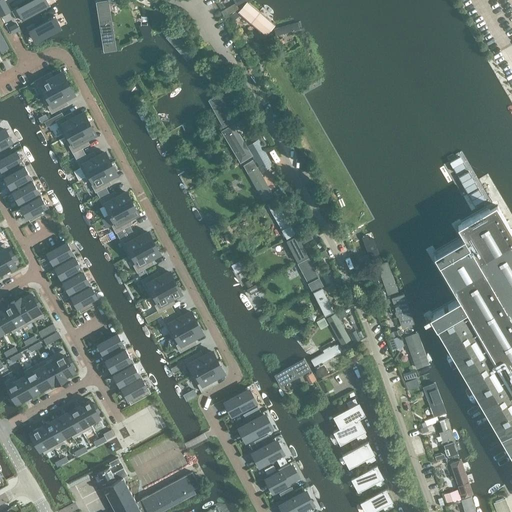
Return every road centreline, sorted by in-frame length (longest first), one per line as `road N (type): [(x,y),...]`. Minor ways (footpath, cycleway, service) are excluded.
road 1 (residential): [(24,67),(51,53),(67,57),(235,373),(207,403),(264,511)]
road 2 (unclassified): [(432,511),(337,253),(199,6)]
road 3 (unknown): [(207,398),(52,142)]
road 4 (residential): [(408,511),(356,382),(335,393)]
road 5 (residential): [(39,270),(97,376)]
